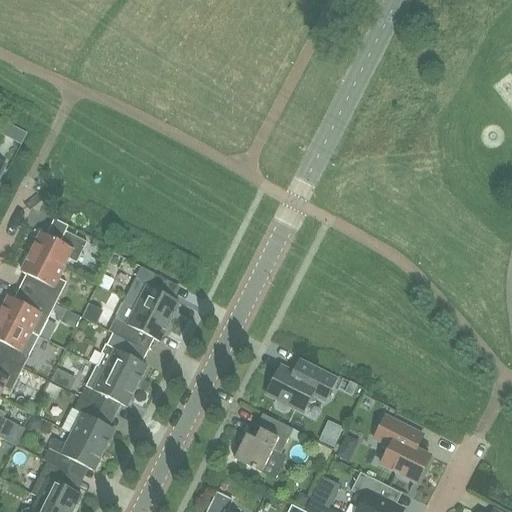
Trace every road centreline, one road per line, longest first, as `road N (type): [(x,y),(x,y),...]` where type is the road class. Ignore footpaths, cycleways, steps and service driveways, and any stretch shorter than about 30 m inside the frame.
road 1 (residential): [(140,511),(295,203)]
road 2 (unclassified): [(295,203),(398,0)]
